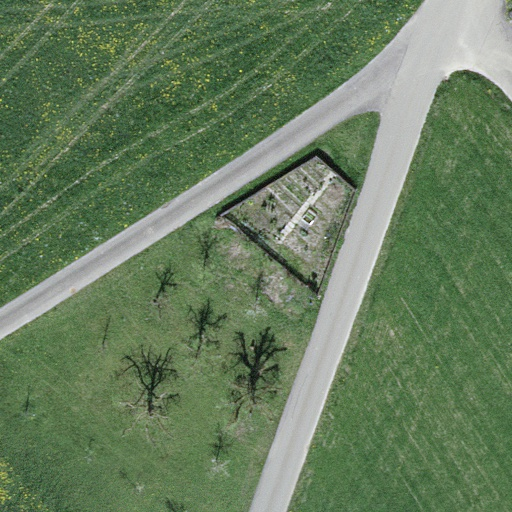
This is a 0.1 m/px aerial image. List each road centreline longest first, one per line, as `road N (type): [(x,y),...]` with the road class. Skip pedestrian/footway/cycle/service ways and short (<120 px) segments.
road 1 (residential): [(0,327),(308,128),(419,67)]
road 2 (unclassified): [(419,67),(264,511)]
